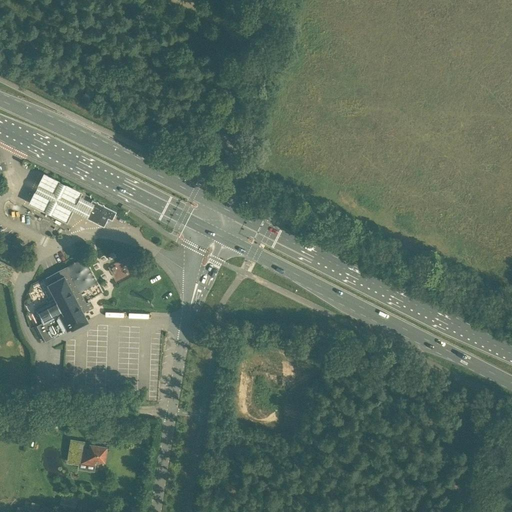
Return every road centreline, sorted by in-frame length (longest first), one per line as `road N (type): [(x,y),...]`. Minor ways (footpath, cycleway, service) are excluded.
road 1 (primary): [(224,238),(511,383)]
road 2 (primary): [(511,354),(234,212)]
road 3 (primary): [(219,205),(0,100)]
road 4 (primary): [(0,127),(207,230)]
road 5 (unclassified): [(0,406),(170,413)]
road 6 (unclassified): [(235,160),(218,132),(255,0)]
